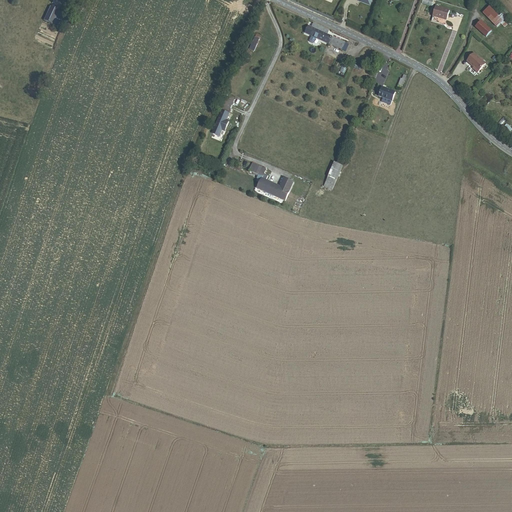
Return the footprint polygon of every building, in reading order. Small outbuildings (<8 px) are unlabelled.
[(432,16),(447,21),(450,11),(436,6),(432,16)] [(480,15),(494,29),(498,25),(501,23),(503,20),(499,16),(497,19),(487,8),(480,15)] [(46,30),(53,33),(59,20),(52,16),(46,30)] [(53,33),(62,37),(68,23),(59,20),(53,33)] [(346,44),(328,35),(330,31),(314,24),(312,28),(309,26),(306,33),(312,36),(317,38),(344,50),(346,44)] [(474,31),(485,42),(491,36),(480,25),(474,31)] [(249,49),(254,52),(260,39),(255,36),(249,49)] [(472,71),(477,75),(484,65),(472,56),(465,64),(473,69),(472,71)] [(403,79),(402,79),(399,87),(402,88),(407,76),(405,75),(403,79)] [(391,105),(393,103),(396,91),(383,88),(381,98),(386,99),(385,102),(386,103),(391,105)] [(229,114),(235,100),(229,97),(223,112),(229,114)] [(229,114),(223,112),(213,135),(219,137),(222,130),(225,132),(229,123),(226,121),(229,114)] [(342,166),(332,162),(323,185),(333,189),(342,166)] [(249,172),(264,178),(267,170),(253,164),(249,172)] [(281,188),(263,180),(259,189),(287,201),(294,185),(284,181),(281,188)]
